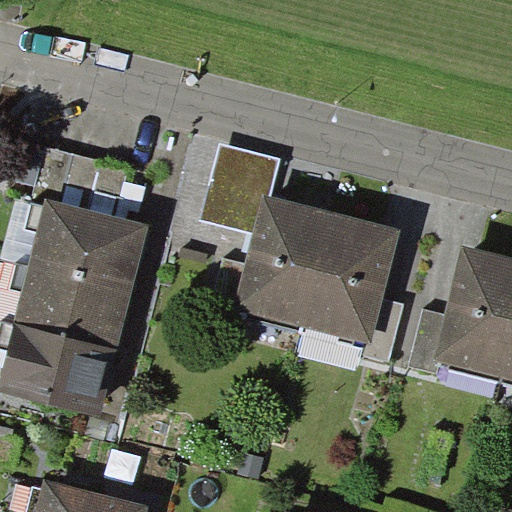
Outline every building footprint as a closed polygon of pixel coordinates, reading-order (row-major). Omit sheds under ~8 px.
[(271,196),(280,159),(220,143),(200,218),(255,232),(264,194),(271,196)] [(271,196),(264,194),(255,232),(236,308),(367,341),(372,342),(383,298),(400,228),(271,196)] [(145,230),(30,198),(0,303),(0,388),(93,415),(145,230)] [(511,256),(463,244),(446,316),(434,360),(440,362),(511,379),(511,256)] [(402,303),(383,298),(372,342),(367,341),(363,357),(388,363),(402,303)] [(446,316),(424,310),(409,366),(437,374),(440,362),(434,360),(446,316)] [(134,511),(137,504),(29,479),(21,511),(134,511)]
